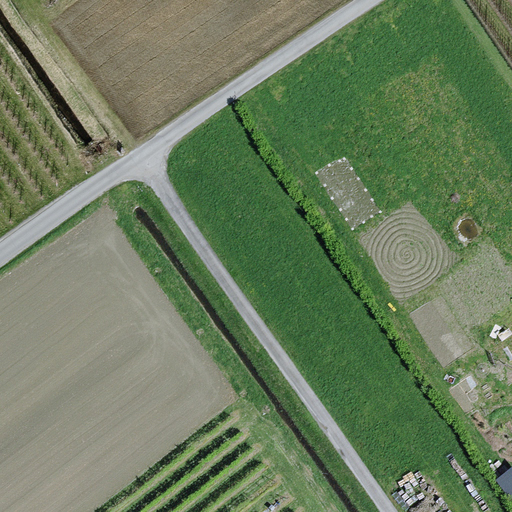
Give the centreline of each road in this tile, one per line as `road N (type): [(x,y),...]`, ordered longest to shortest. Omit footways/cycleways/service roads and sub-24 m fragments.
road 1 (unclassified): [(0,254),(362,0)]
road 2 (track): [(386,511),(134,159)]
